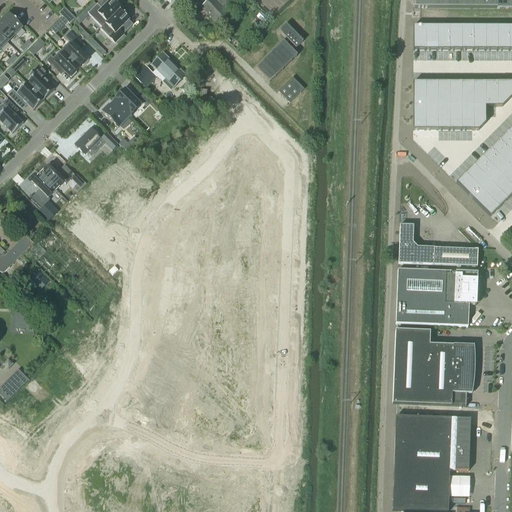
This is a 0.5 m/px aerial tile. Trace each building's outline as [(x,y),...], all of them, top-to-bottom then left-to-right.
[(111,0),(102,10),(97,5),(87,14),(101,28),(102,29),(120,11),(121,9),(118,6),(119,5),(114,0),(113,1),(112,0),(111,0)] [(220,28),(230,18),(227,14),(233,9),(224,0),(210,0),(201,9),(213,21),(211,22),(215,26),(216,24),(220,28)] [(511,0),(414,0),(414,9),(511,9),(511,0)] [(123,14),(120,11),(102,29),(101,28),(100,30),(114,44),(123,35),(119,30),(129,20),(128,18),(129,17),(124,13),(123,14)] [(14,36),(22,28),(8,15),(1,22),(14,36)] [(71,15),(65,20),(70,25),(75,19),(71,15)] [(62,19),(56,24),(61,29),(67,24),(62,19)] [(0,35),(7,43),(14,36),(1,22),(0,23),(0,35)] [(77,24),(73,28),(80,36),(84,32),(77,24)] [(285,26),(278,33),(295,49),(302,42),(285,26)] [(424,29),(413,29),(413,38),(413,52),(425,52),(424,29)] [(437,29),(424,29),(425,52),(437,52),(437,29)] [(449,29),(437,29),(437,52),(449,52),(449,29)] [(449,29),(449,52),(461,52),(461,29),(449,29)] [(473,29),(461,29),(461,52),(473,52),(473,29)] [(485,29),(473,29),(473,52),(485,52),(485,29)] [(497,29),(485,29),(485,52),(497,52),(497,29)] [(509,29),(497,29),(497,52),(509,52),(509,29)] [(69,43),(61,51),(79,69),(82,66),(83,67),(88,61),(80,52),(78,50),(82,45),(70,32),(64,38),(69,43)] [(269,84),(296,57),(282,43),(255,70),(269,84)] [(34,46),(28,52),(33,57),(39,51),(34,46)] [(98,46),(94,50),(102,57),(106,53),(98,46)] [(51,57),(45,62),(58,75),(63,70),(71,79),(77,73),(76,72),(79,69),(61,51),(53,59),(51,57)] [(152,66),(167,81),(164,83),(171,91),(185,77),(167,59),(166,60),(162,56),(152,66)] [(16,65),(11,69),(16,74),(20,69),(16,65)] [(145,67),(134,77),(140,83),(151,73),(145,67)] [(31,79),(26,84),(43,101),(54,91),(42,79),(46,76),(40,70),(37,74),(34,71),(28,76),(31,79)] [(132,76),(129,79),(142,92),(145,88),(140,83),(134,77),(132,76)] [(4,77),(0,80),(0,89),(8,81),(4,77)] [(300,94),(303,91),(292,80),(288,83),(288,82),(287,83),(288,84),(278,94),(289,105),(299,95),(300,95),(300,94)] [(43,101),(26,84),(16,95),(13,91),(7,96),(20,109),(25,104),(27,106),(33,112),(43,101)] [(424,84),(413,84),(413,108),(424,108),(424,84)] [(436,84),(424,84),(424,108),(436,108),(436,84)] [(448,84),(436,84),(436,108),(448,108),(448,84)] [(460,84),(448,84),(448,108),(460,108),(460,84)] [(473,84),(460,84),(460,108),(472,108),(473,84)] [(473,84),(472,108),(485,108),(485,84),(473,84)] [(497,84),(485,84),(485,108),(497,108),(497,84)] [(511,84),(497,84),(497,108),(502,108),(511,97),(511,84)] [(114,101),(114,102),(129,118),(140,107),(125,91),(114,101)] [(148,99),(143,104),(147,107),(151,103),(148,99)] [(0,123),(12,136),(23,125),(14,116),(18,112),(7,100),(2,105),(7,109),(0,115),(0,123)] [(109,107),(102,113),(118,129),(129,118),(114,102),(113,103),(113,102),(109,106),(109,107)] [(424,108),(413,108),(413,111),(413,132),(424,132),(424,108)] [(436,108),(424,108),(424,132),(436,132),(436,108)] [(448,108),(436,108),(436,132),(448,132),(448,108)] [(460,108),(448,108),(448,132),(460,132),(460,108)] [(472,108),(460,108),(460,132),(472,132),(472,108)] [(485,108),(472,108),(472,132),(478,132),(485,125),(485,108)] [(90,131),(75,146),(83,155),(88,149),(94,155),(104,145),(111,152),(117,146),(105,134),(99,140),(90,131)] [(511,138),(507,134),(499,142),(511,155),(511,138)] [(123,140),(118,145),(122,149),(125,152),(126,153),(127,154),(132,149),(130,147),(123,140)] [(511,155),(499,142),(490,150),(507,167),(511,161),(511,155)] [(490,150),(482,159),(498,176),(507,167),(490,150)] [(244,154),(230,169),(238,176),(252,162),(244,154)] [(482,159),(473,168),(490,184),(498,176),(482,159)] [(252,162),(238,176),(244,182),(258,168),(252,162)] [(43,172),(40,175),(56,191),(64,183),(66,185),(71,179),(75,176),(74,176),(64,166),(58,172),(59,173),(57,175),(56,174),(49,167),(43,173),(43,172)] [(511,172),(507,167),(498,176),(511,188),(511,172)] [(258,168),(244,182),(251,189),(265,174),(258,168)] [(473,168),(464,176),(481,192),(490,184),(473,168)] [(265,174),(251,189),(258,196),(272,182),(265,174)] [(37,193),(31,199),(41,210),(47,204),(50,201),(48,199),(56,191),(40,175),(37,178),(32,184),(39,191),(40,192),(38,194),(37,193)] [(75,176),(71,179),(80,187),(84,183),(75,175),(75,176)] [(464,176),(456,184),(473,201),(481,192),(464,176)] [(511,188),(498,176),(490,184),(507,201),(511,195),(511,188)] [(122,190),(114,198),(116,200),(130,211),(138,202),(130,195),(135,190),(124,180),(118,187),(122,190)] [(490,184),(481,192),(498,209),(507,201),(490,184)] [(216,190),(201,204),(211,213),(224,200),(228,204),(233,199),(223,189),(219,193),(216,190)] [(481,192),(473,201),(490,217),(498,209),(481,192)] [(105,205),(100,211),(110,221),(115,216),(123,222),(131,213),(130,211),(116,200),(109,208),(105,205)] [(40,211),(39,212),(49,222),(50,221),(51,220),(57,214),(47,204),(41,210),(40,211)] [(249,214),(249,225),(269,226),(269,215),(249,214)] [(187,221),(184,234),(204,238),(207,227),(211,228),(213,222),(198,219),(197,223),(187,221)] [(249,225),(248,234),(269,234),(269,226),(249,225)] [(398,265),(433,267),(433,266),(476,268),(477,268),(477,251),(474,251),(434,250),(434,249),(417,249),(412,244),(413,227),(399,226),(398,265)] [(32,258),(86,312),(108,290),(49,232),(27,254),(19,262),(23,267),(32,258)] [(184,234),(182,245),(204,250),(204,249),(202,249),(202,248),(204,238),(184,234)] [(248,234),(248,242),(269,242),(269,234),(248,234)] [(25,236),(20,241),(21,241),(28,249),(33,245),(33,244),(25,236)] [(20,241),(16,245),(17,246),(24,253),(28,249),(21,241),(20,241)] [(248,242),(248,250),(266,251),(268,251),(269,242),(248,242)] [(16,245),(12,249),(12,250),(20,258),(24,253),(17,246),(16,245)] [(182,245),(182,246),(184,247),(182,256),(202,260),(204,250),(182,245)] [(0,248),(0,272),(0,273),(1,273),(1,274),(2,274),(3,274),(3,273),(5,273),(16,262),(8,254),(7,254),(4,257),(3,255),(2,254),(4,252),(0,248)] [(12,249),(7,254),(8,254),(16,262),(20,258),(12,250),(12,249)] [(246,250),(245,258),(266,259),(266,251),(248,250),(246,250)] [(182,256),(180,267),(200,271),(202,260),(182,256)] [(245,258),(245,267),(265,267),(266,259),(245,258)] [(180,267),(178,277),(198,281),(200,271),(180,267)] [(245,267),(245,278),(265,278),(265,267),(245,267)] [(476,305),(476,301),(477,274),(397,271),(395,325),(468,327),(468,305),(476,305)] [(39,273),(31,280),(41,291),(49,283),(39,273)] [(173,287),(196,292),(196,290),(198,281),(178,277),(176,287),(173,287)] [(245,283),(245,295),(265,295),(265,284),(245,283)] [(173,287),(171,299),(191,303),(191,302),(193,292),(196,293),(196,292),(173,287)] [(245,295),(244,306),(264,306),(265,295),(245,295)] [(170,307),(169,311),(188,316),(191,303),(171,299),(169,307),(170,307)] [(242,305),(241,316),(262,317),(262,307),(264,307),(264,306),(244,306),(242,305)] [(241,316),(241,327),(261,328),(261,327),(263,327),(263,322),(262,322),(262,317),(241,316)] [(98,319),(96,327),(102,328),(99,344),(112,347),(115,329),(111,328),(112,322),(98,319)] [(170,320),(165,332),(183,341),(189,329),(170,320)] [(241,327),(241,338),(263,339),(263,338),(261,338),(261,328),(241,327)] [(395,331),(393,368),(474,371),(474,359),(473,348),(429,346),(430,333),(395,331)] [(165,332),(160,343),(162,344),(178,352),(183,341),(165,332)] [(263,339),(241,338),(243,338),(243,349),(263,349),(263,339)] [(162,344),(157,353),(176,362),(180,353),(178,352),(162,344)] [(86,356),(79,363),(93,377),(97,374),(98,375),(101,371),(100,370),(101,369),(94,362),(99,357),(89,346),(83,352),(86,356)] [(243,349),(242,360),(262,361),(263,349),(243,349)] [(157,353),(153,362),(171,371),(176,362),(157,353)] [(8,360),(3,366),(8,371),(13,365),(8,360)] [(153,362),(149,371),(167,380),(171,371),(153,362)] [(68,367),(62,373),(72,383),(77,378),(85,386),(93,378),(93,377),(79,363),(71,371),(68,367)] [(241,366),(241,376),(261,377),(262,366),(241,366)] [(392,405),(396,405),(465,408),(466,394),(471,395),(473,383),(474,371),(393,368),(392,405)] [(17,371),(0,388),(0,395),(7,402),(28,381),(17,371)] [(149,371),(144,380),(160,388),(162,389),(167,380),(149,371)] [(241,376),(240,385),(261,386),(261,377),(241,376)] [(54,388),(46,396),(60,410),(64,406),(65,407),(69,403),(68,402),(69,401),(62,394),(66,389),(56,379),(50,385),(54,388)] [(142,379),(137,390),(155,399),(160,388),(144,380),(142,379)] [(240,385),(240,393),(260,394),(261,386),(240,385)] [(137,390),(131,401),(149,410),(155,399),(137,390)] [(240,393),(240,401),(260,401),(260,394),(240,393)] [(35,400),(29,406),(40,416),(45,411),(52,418),(60,410),(46,396),(39,403),(35,400)] [(240,401),(240,410),(242,410),(260,410),(260,401),(240,401)] [(181,405),(178,419),(185,421),(182,431),(194,433),(199,414),(188,411),(189,407),(181,405)] [(242,410),(242,417),(262,418),(262,410),(260,410),(242,410)] [(199,414),(194,433),(199,434),(199,436),(204,437),(204,436),(206,436),(208,426),(215,428),(218,413),(210,411),(209,416),(199,414)] [(8,415),(0,423),(0,440),(0,441),(17,424),(8,415)] [(392,511),(398,511),(405,511),(447,511),(449,472),(468,472),(470,420),(441,419),(433,415),(431,419),(395,417),(392,511)] [(242,417),(241,426),(261,427),(262,418),(242,417)] [(17,424),(0,441),(9,449),(25,433),(17,424)] [(241,426),(241,435),(261,436),(261,427),(241,426)] [(25,433),(9,449),(17,457),(34,441),(25,433)] [(241,435),(240,446),(261,447),(261,436),(241,435)] [(106,438),(98,447),(114,460),(121,452),(125,455),(130,449),(119,439),(114,444),(106,438)] [(34,441),(17,457),(26,466),(42,450),(34,441)] [(98,447),(91,455),(107,468),(114,460),(98,447)] [(91,455),(84,463),(100,476),(107,468),(91,455)] [(148,461),(142,480),(154,484),(160,464),(148,461)] [(78,471),(76,473),(84,479),(79,484),(90,494),(95,488),(92,485),(100,476),(84,463),(78,470),(78,471)] [(160,464),(154,484),(165,487),(164,489),(165,489),(171,468),(160,464)] [(171,468),(165,489),(176,493),(182,474),(171,470),(172,468),(171,468)] [(182,474),(176,493),(187,497),(193,477),(182,474)] [(193,477),(187,497),(199,500),(205,481),(193,477)] [(239,477),(238,488),(258,489),(259,478),(239,477)] [(238,488),(238,499),(258,500),(258,489),(238,488)] [(238,499),(237,510),(257,511),(258,500),(238,499)] [(85,511),(97,511),(97,510),(101,508),(96,501),(84,509),(85,511)]
